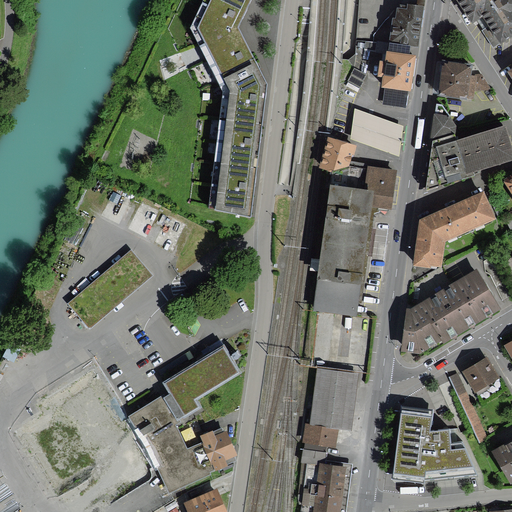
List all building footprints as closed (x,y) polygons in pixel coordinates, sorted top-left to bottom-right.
[(250,0),(203,0),(190,29),(238,29),(252,1),(250,0)] [(407,0),(407,7),(399,6),(399,9),(396,9),(395,19),(391,19),(388,43),(388,46),(403,48),(418,50),(424,0),(407,0)] [(511,39),(511,1),(511,0),(454,0),(473,27),(479,23),(483,30),(481,31),(493,49),(499,45),(501,47),(511,39)] [(222,95),(267,87),(238,29),(190,29),(222,95)] [(384,63),(379,63),(377,79),(382,80),(381,90),(411,94),(416,57),(402,56),(403,48),(388,46),(388,43),(385,43),(384,55),(385,55),(384,63)] [(172,56),(161,59),(165,75),(176,73),(172,56)] [(491,90),(481,74),(475,75),(475,78),(471,77),(473,65),(442,62),(438,98),(474,101),(475,92),(491,90)] [(366,74),(354,68),(347,81),(359,88),(366,74)] [(263,123),(267,87),(222,95),(219,117),(263,123)] [(442,106),(435,105),(431,143),(433,142),(455,135),(456,125),(442,106)] [(402,126),(353,109),(350,140),(399,158),(402,126)] [(263,123),(219,117),(214,161),(257,166),(263,123)] [(433,142),(426,192),(474,177),(474,175),(511,162),(511,149),(505,127),(457,143),(455,135),(433,142)] [(330,173),(328,189),(329,190),(347,192),(350,167),(351,162),(353,156),(354,156),(357,147),(328,139),(318,169),(330,173)] [(257,166),(214,161),(207,209),(214,210),(214,212),(250,219),(257,166)] [(347,192),(329,190),(314,313),(357,318),(357,314),(359,304),(362,304),(373,209),(391,212),(396,171),(367,167),(367,169),(365,169),(366,163),(351,162),(350,167),(347,192)] [(504,184),(511,196),(511,174),(503,180),(505,183),(504,184)] [(484,193),(419,221),(445,243),(496,221),(484,193)] [(510,231),(511,229),(511,210),(502,216),(510,231)] [(445,243),(419,221),(413,268),(442,271),(445,243)] [(152,277),(130,251),(68,304),(89,330),(152,277)] [(440,293),(465,333),(501,311),(476,271),(440,293)] [(411,310),(406,310),(401,354),(420,356),(440,344),(442,347),(465,333),(440,293),(411,310)] [(511,341),(503,347),(511,361),(511,341)] [(236,352),(228,356),(222,347),(207,357),(165,383),(162,385),(169,396),(183,418),(200,408),(195,402),(239,374),(232,363),(239,358),(236,352)] [(482,406),(507,391),(487,358),(462,373),(482,406)] [(302,445),(305,445),(304,450),(326,453),(326,448),(336,449),(338,431),(351,432),(358,374),(317,369),(310,425),(304,424),(302,445)] [(449,378),(479,444),(488,440),(457,374),(449,378)] [(188,450),(176,423),(183,418),(169,396),(162,400),(161,397),(128,418),(127,416),(122,419),(124,422),(93,441),(87,432),(40,461),(72,511),(85,511),(111,495),(121,511),(156,511),(174,501),(170,494),(211,476),(210,474),(215,472),(202,443),(188,450)] [(431,431),(434,409),(412,407),(401,405),(392,478),(403,479),(425,482),(425,477),(475,471),(462,440),(452,442),(450,428),(431,431)] [(92,433),(118,417),(114,410),(110,413),(90,426),(88,427),(92,433)] [(194,429),(200,427),(196,416),(190,419),(194,429)] [(222,429),(213,433),(212,431),(199,437),(202,443),(215,472),(215,473),(228,467),(228,466),(235,462),(233,458),(237,457),(226,432),(224,433),(222,429)] [(511,440),(491,453),(510,486),(511,484),(511,440)] [(0,475),(11,469),(0,450),(0,475)] [(304,450),(303,450),(297,499),(299,505),(301,505),(299,511),(346,511),(352,465),(326,461),(328,453),(326,453),(304,450)] [(0,502),(3,508),(7,505),(8,506),(9,508),(31,495),(14,467),(11,469),(0,475),(0,483),(0,484),(0,483),(0,502)] [(226,511),(217,489),(183,504),(186,511),(226,511)]
